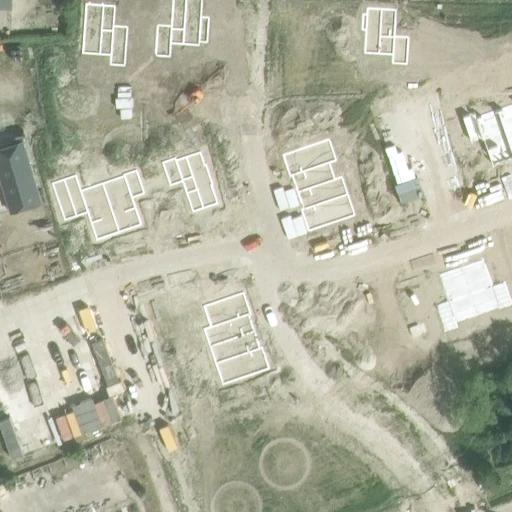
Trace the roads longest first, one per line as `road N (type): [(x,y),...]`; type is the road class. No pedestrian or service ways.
road 1 (residential): [(265,259),(277,335),(307,376),(409,460),(448,511)]
road 2 (residential): [(0,316),(162,261),(240,252),(265,259)]
road 3 (residential): [(255,0),(250,151),(264,205),(265,259)]
road 4 (residential): [(265,259),(308,275),(336,271),(511,212)]
